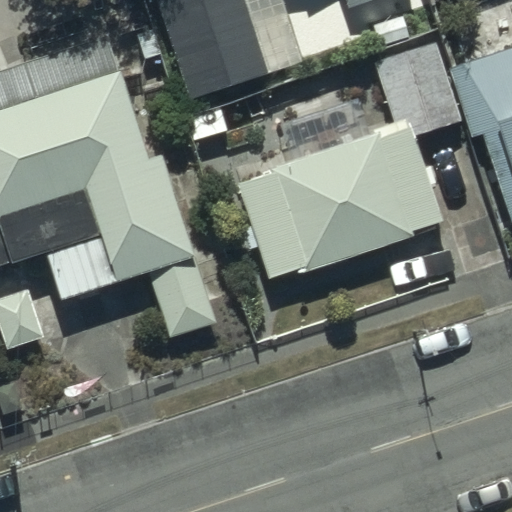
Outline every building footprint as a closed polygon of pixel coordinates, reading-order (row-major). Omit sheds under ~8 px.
[(270,73),(245,0),(160,0),(194,98),(270,73)] [(95,39),(0,71),(0,268),(29,258),(46,306),(136,275),(158,342),(212,324),(154,154),(136,160),(95,39)] [(511,45),(449,66),(473,138),(483,134),(511,221),(511,45)] [(406,132),(241,189),(272,279),(438,221),(406,132)] [(17,291),(0,296),(0,352),(34,341),(17,291)]
